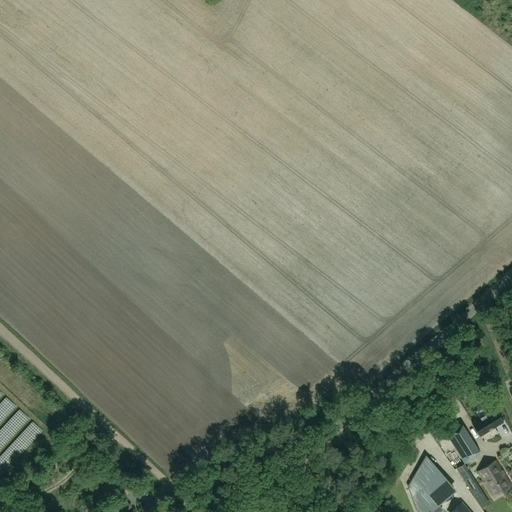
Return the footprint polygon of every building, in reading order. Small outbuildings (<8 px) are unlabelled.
[(474,421),(471,423),(472,424),(473,423),(481,435),(479,436),(480,437),(482,435),(483,434),(486,439),(485,439),(485,440),(497,432),(496,432),(493,428),(499,424),(504,422),(503,421),(502,422),(494,410),(495,409),(495,408),(493,410),(474,422),(474,421)] [(465,463),(480,453),(461,423),(445,432),(465,463)] [(426,511),(452,489),(426,459),(409,487),(419,511),(426,511)] [(493,496),(510,486),(495,460),(477,471),(493,496)] [(444,499),(448,503),(456,495),(451,491),(444,499)] [(106,511),(123,511),(132,505),(124,496),(106,511)] [(469,511),(461,503),(450,511),(469,511)]
